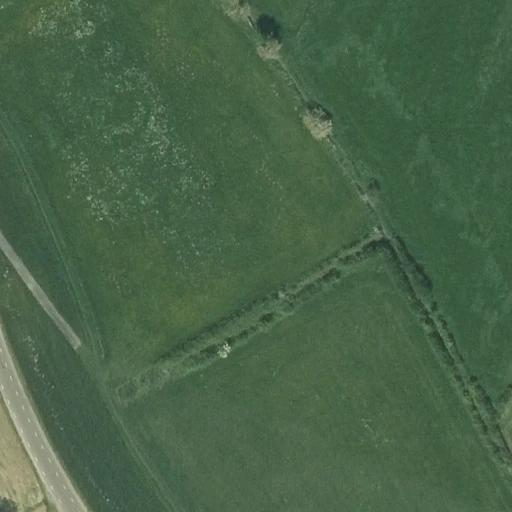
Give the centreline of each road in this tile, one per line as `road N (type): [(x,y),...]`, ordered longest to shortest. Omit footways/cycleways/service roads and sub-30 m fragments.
road 1 (tertiary): [(61,511),(0,380)]
road 2 (track): [(0,240),(75,346)]
